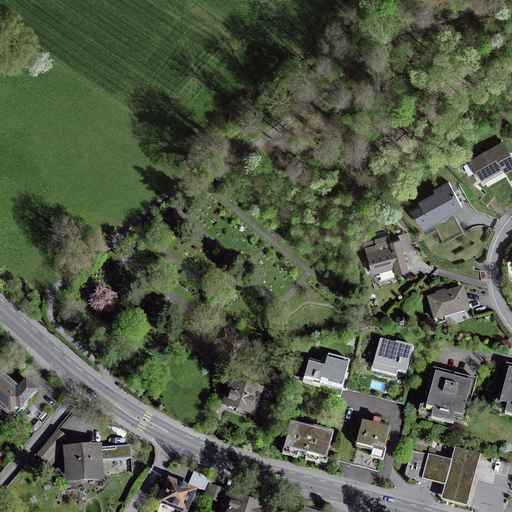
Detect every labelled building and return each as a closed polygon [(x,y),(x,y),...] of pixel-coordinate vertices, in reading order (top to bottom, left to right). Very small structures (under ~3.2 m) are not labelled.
[(511,166),(511,157),(503,142),(478,156),(476,151),(469,155),(480,175),(500,163),(505,171),(511,166)] [(412,212),(421,224),(427,236),(436,231),(443,244),(464,232),(452,211),(462,205),(449,182),(434,190),(436,193),(419,202),(421,205),(412,212)] [(480,199),(486,206),(493,199),(492,198),(493,198),(486,193),(480,199)] [(486,206),(499,217),(502,214),(505,210),(493,199),(486,206)] [(372,272),(394,266),(396,272),(403,270),(408,268),(403,250),(411,248),(407,233),(398,235),(399,239),(390,241),(389,238),(375,242),(376,244),(365,247),(372,272)] [(465,299),(462,288),(428,298),(436,324),(446,322),(444,317),(468,310),(465,299)] [(225,331),(218,340),(234,354),(241,345),(225,331)] [(414,345),(396,340),(396,342),(380,337),(371,370),(396,377),(397,372),(406,374),(406,373),(408,373),(416,346),(414,345)] [(344,379),(347,380),(349,373),(346,373),(349,362),(329,356),(326,366),(310,362),(306,379),(342,388),(344,379)] [(495,407),(506,410),(505,415),(511,416),(511,366),(506,365),(495,407)] [(453,424),(454,420),(465,423),(476,380),(454,375),(433,369),(422,411),(433,414),(432,419),(453,424)] [(19,388),(0,371),(0,403),(15,417),(37,391),(25,381),(19,388)] [(229,408),(233,409),(235,407),(240,409),(253,413),(261,386),(245,380),(243,386),(233,383),(226,404),(227,404),(229,408)] [(383,453),(390,427),(380,424),(381,421),(375,419),(374,423),(363,420),(356,447),(368,450),(383,453)] [(333,432),(291,421),(284,451),(305,456),(325,462),(333,432)] [(58,432),(48,443),(55,450),(65,438),(58,432)] [(46,461),(55,450),(48,443),(38,455),(46,461)] [(432,448),(417,445),(415,452),(412,451),(405,474),(417,477),(424,479),(430,456),(432,448)] [(99,448),(100,453),(100,460),(100,461),(131,459),(130,446),(99,448)] [(97,460),(100,460),(100,453),(96,453),(96,451),(84,452),(83,448),(78,448),(78,452),(69,453),(70,475),(80,474),(80,477),(98,476),(97,460)] [(481,455),(455,448),(452,461),(430,456),(424,479),(445,486),(441,500),(467,507),(481,455)] [(189,485),(202,490),(208,476),(194,471),(189,485)] [(185,511),(190,501),(193,502),(196,495),(193,494),(194,491),(170,482),(157,511),(170,511),(173,508),(183,511),(185,511)] [(204,498),(220,503),(225,490),(210,485),(204,498)] [(268,511),(269,511),(243,502),(243,503),(228,498),(223,511),(268,511)]
